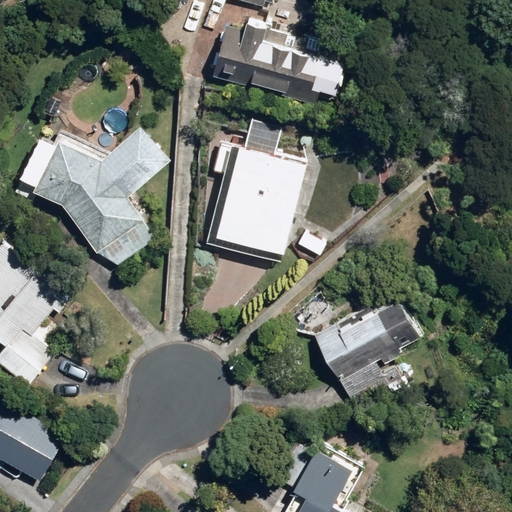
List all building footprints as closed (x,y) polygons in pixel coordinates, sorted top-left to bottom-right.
[(220,66),(341,97),(352,55),(326,48),(330,35),(307,29),(306,33),(271,24),(273,17),(252,12),(249,24),(232,20),(220,66)] [(210,236),(285,255),(288,245),(291,246),(314,156),(278,146),(284,123),(255,116),(250,140),(235,136),(210,236)] [(99,248),(122,260),(161,225),(132,192),(175,153),(144,119),(107,151),(66,132),(40,185),(65,197),(99,248)] [(300,239),(323,251),(330,239),(306,226),(300,239)] [(0,350),(0,354),(31,381),(58,349),(36,329),(57,304),(63,308),(75,294),(8,237),(0,246),(0,332),(9,340),(0,350)] [(319,330),(358,399),(404,373),(395,356),(409,348),(405,341),(430,327),(408,289),(384,303),(380,296),(319,330)] [(0,451),(11,458),(39,412),(0,387),(0,451)] [(297,511),(364,511),(340,498),(344,491),(345,494),(352,495),(356,492),(358,487),(355,481),(350,480),(361,461),(325,442),(320,448),(300,437),(280,473),(310,489),(297,511)]
